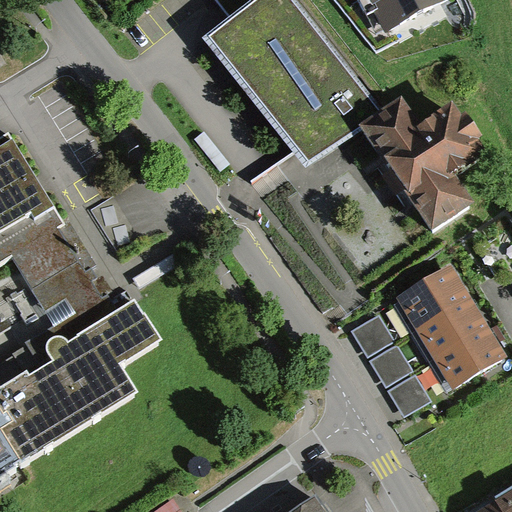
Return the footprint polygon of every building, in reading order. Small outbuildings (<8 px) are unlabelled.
[(291,0),(256,0),(209,37),(298,150),(309,164),(379,110),(291,0)] [(361,0),(379,35),(447,0),(361,0)] [(404,100),(361,130),(436,233),(476,204),(458,179),(490,156),(481,143),(487,139),(468,113),(462,117),(453,105),(423,127),(404,100)] [(0,269),(12,263),(54,333),(49,336),(53,344),(59,343),(64,344),(67,345),(70,349),(123,314),(70,225),(64,227),(10,139),(0,145),(0,269)] [(453,268),(395,304),(414,336),(472,301),(453,268)] [(489,328),(472,301),(414,336),(429,363),(489,328)] [(145,321),(135,306),(123,314),(70,349),(67,345),(64,344),(59,343),(53,344),(49,349),(48,355),(50,360),(55,367),(30,383),(27,377),(0,394),(0,483),(17,472),(15,470),(20,466),(23,469),(139,398),(121,371),(162,345),(147,320),(145,321)] [(380,316),(352,335),(368,360),(396,343),(380,316)] [(508,360),(489,328),(429,363),(449,397),(508,360)] [(0,394),(27,377),(30,383),(55,367),(50,360),(48,355),(49,349),(53,344),(49,336),(25,349),(27,352),(9,364),(0,370),(0,394)] [(413,374),(397,347),(370,363),(387,390),(413,374)] [(431,402),(416,377),(389,392),(405,419),(431,402)] [(511,511),(511,490),(478,510),(479,511),(511,511)] [(186,511),(176,497),(155,511),(186,511)] [(319,511),(310,500),(293,511),(319,511)]
